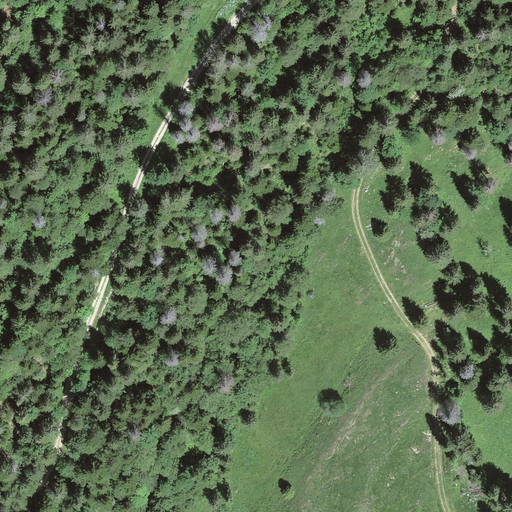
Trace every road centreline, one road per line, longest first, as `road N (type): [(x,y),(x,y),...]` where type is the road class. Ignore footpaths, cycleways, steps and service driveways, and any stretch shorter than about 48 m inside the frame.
road 1 (track): [(14,511),(55,454),(72,371),(147,160),(213,46),(255,0)]
road 2 (track): [(458,0),(448,40),(367,162),(355,200),(387,292),(434,363),(448,511)]
